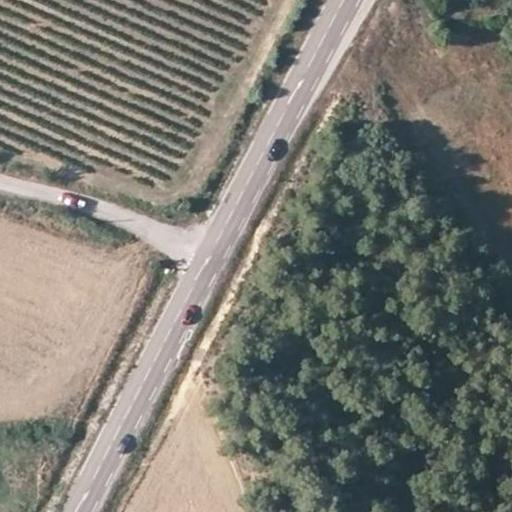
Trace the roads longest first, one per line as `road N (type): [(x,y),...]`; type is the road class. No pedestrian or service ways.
road 1 (tertiary): [(204,260),(341,0)]
road 2 (tertiary): [(75,511),(204,260)]
road 3 (unclassified): [(0,183),(104,208),(204,260)]
